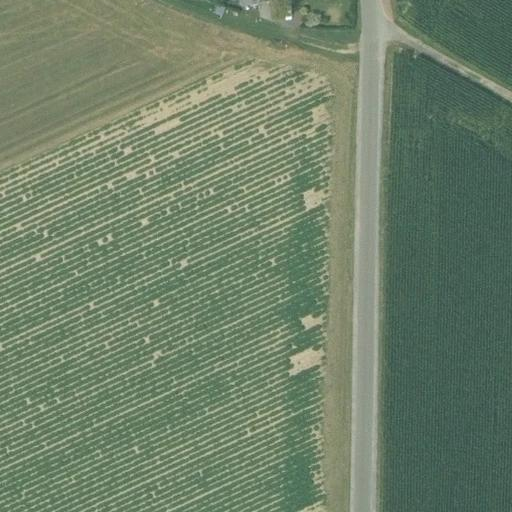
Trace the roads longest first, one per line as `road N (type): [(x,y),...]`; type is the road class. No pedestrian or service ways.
road 1 (residential): [(363,511),(366,0)]
road 2 (track): [(369,49),(275,39),(169,0)]
road 3 (track): [(369,22),(511,100)]
